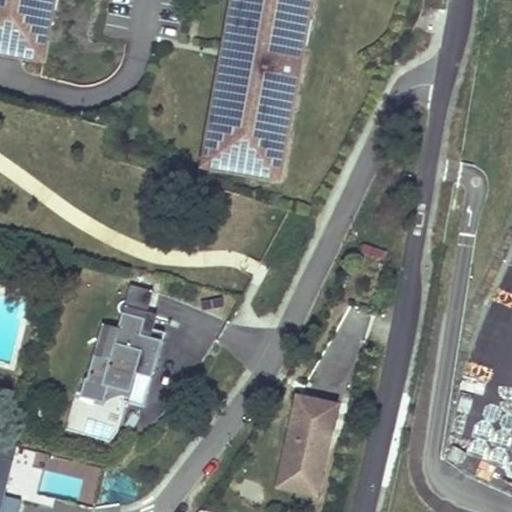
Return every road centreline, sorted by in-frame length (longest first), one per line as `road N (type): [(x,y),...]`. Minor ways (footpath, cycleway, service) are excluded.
road 1 (residential): [(157,511),(259,381),(398,91),(422,73),(446,76)]
road 2 (unclassified): [(363,511),(446,76)]
road 3 (residential): [(149,0),(135,70),(110,93),(84,99),(0,79)]
